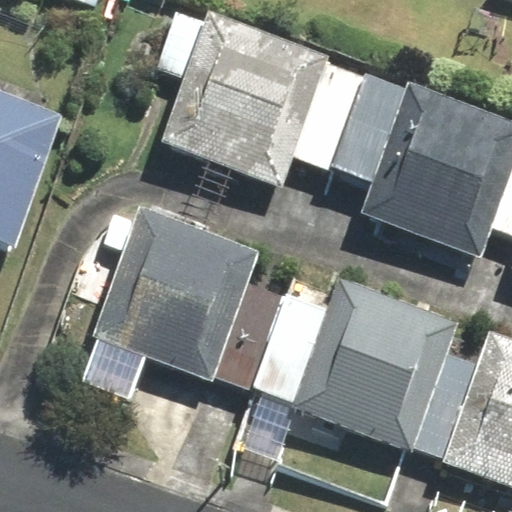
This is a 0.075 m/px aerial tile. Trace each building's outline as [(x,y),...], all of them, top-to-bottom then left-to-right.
[(214,21),(166,151),(288,196),(336,66),(214,21)] [(511,125),(413,90),(365,223),(487,267),(511,196),(511,125)] [(69,122),(0,96),(0,249),(19,257),(69,122)] [(265,257),(143,214),(95,347),(217,391),(265,257)] [(464,328),(343,285),(296,417),(417,460),(464,328)] [(511,345),(495,339),(447,470),(511,494),(511,345)]
